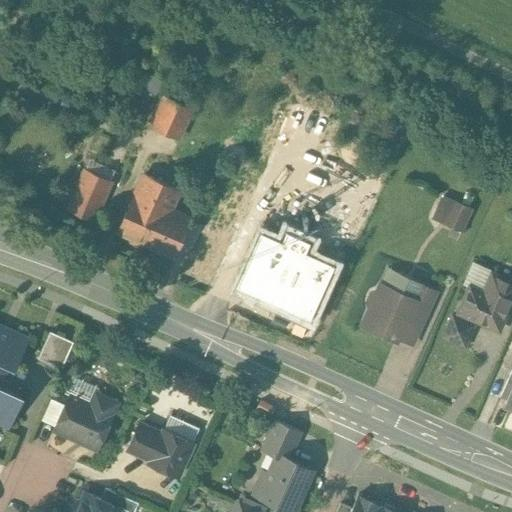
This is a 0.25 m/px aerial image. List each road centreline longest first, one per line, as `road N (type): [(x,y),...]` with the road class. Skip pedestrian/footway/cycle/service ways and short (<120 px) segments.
road 1 (secondary): [(0,248),(369,409)]
road 2 (track): [(349,0),(511,79)]
road 3 (secondary): [(369,409),(511,473)]
